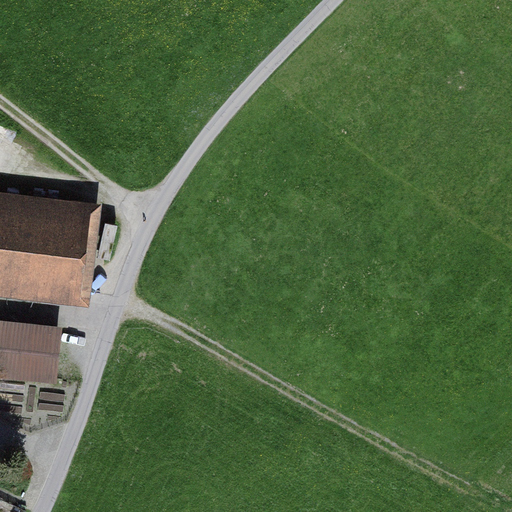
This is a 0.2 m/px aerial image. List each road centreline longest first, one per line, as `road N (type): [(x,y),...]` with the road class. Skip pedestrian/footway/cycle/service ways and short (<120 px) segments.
road 1 (track): [(123,294),(511,511)]
road 2 (track): [(0,96),(154,217)]
